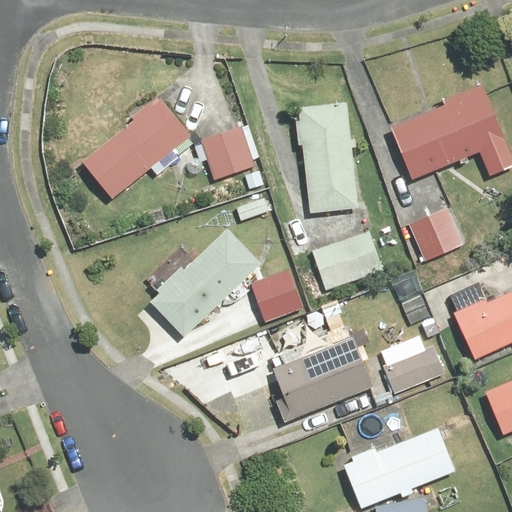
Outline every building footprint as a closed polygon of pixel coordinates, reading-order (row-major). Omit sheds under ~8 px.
[(440,107),(388,128),(410,180),(477,152),(488,178),(511,168),(511,163),(479,85),(438,102),(440,107)] [(159,99),(79,162),(110,201),(189,138),(159,99)] [(295,108),(307,215),(356,209),(344,103),(295,108)] [(248,192),(261,187),(240,127),(200,141),(214,182),(241,172),(248,192)] [(445,208),(405,225),(421,263),(461,246),(445,208)] [(156,293),(146,302),(181,339),(260,265),(225,228),(181,269),(179,267),(154,291),(156,293)] [(367,231),(308,252),(322,292),(381,272),(367,231)] [(288,265),(272,271),(285,302),(301,295),(288,265)] [(416,270),(389,282),(395,296),(423,285),(416,270)] [(483,298),(451,313),(473,361),(511,342),(511,289),(485,302),(483,298)] [(427,339),(438,334),(419,294),(400,304),(411,327),(420,323),(427,339)] [(418,337),(379,352),(385,367),(382,369),(392,395),(443,375),(433,348),(424,352),(418,337)] [(273,400),(282,422),(370,390),(351,338),(269,369),(280,398),(273,400)] [(248,353),(225,366),(243,396),(265,382),(248,353)] [(511,379),(481,392),(499,436),(511,430),(511,379)] [(350,462),(340,466),(358,509),(398,494),(400,499),(411,494),(410,489),(454,472),(435,427),(376,451),(375,447),(348,458),(350,462)] [(0,489),(0,511),(9,508),(0,489)] [(426,511),(424,499),(374,508),(374,511),(426,511)]
